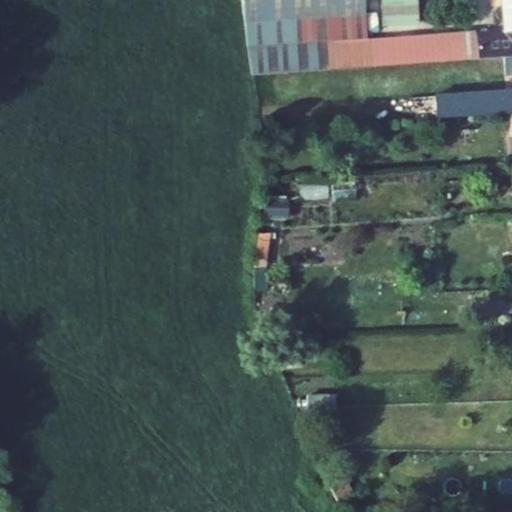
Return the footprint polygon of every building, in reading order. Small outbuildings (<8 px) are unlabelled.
[(476,34),(475,30),(367,38),(364,0),(241,0),(252,76),(477,59),(504,57),(511,55),(511,31),(503,32),(476,34)] [(382,0),(383,24),(420,21),(418,0),(382,0)] [(511,31),(511,0),(500,0),(503,32),(511,31)] [(511,112),(511,90),(434,96),(436,118),(511,112)] [(356,196),(354,181),(331,183),(332,198),(356,196)] [(284,202),(265,201),(264,216),(283,216),(284,202)] [(255,257),(265,258),(270,232),(259,232),(255,257)] [(264,269),(265,258),(255,257),(254,270),(264,269)] [(263,290),(264,269),(254,270),(253,292),(263,290)] [(344,479),(330,487),(340,506),(359,507),(344,479)]
